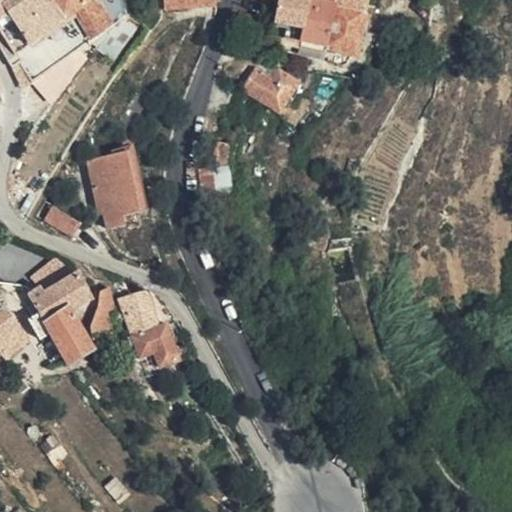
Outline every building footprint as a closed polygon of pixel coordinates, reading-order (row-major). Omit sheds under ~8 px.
[(3,8),(0,10),(0,35),(0,36),(9,49),(35,31),(54,59),(71,48),(52,20),(58,16),(47,0),(35,0),(9,17),(3,8)] [(0,0),(0,10),(3,8),(9,17),(35,0),(0,0)] [(93,0),(47,0),(58,16),(52,20),(71,48),(108,22),(93,0)] [(120,0),(93,0),(108,22),(123,10),(120,0)] [(301,0),(274,0),(267,34),(272,36),(272,42),(290,47),(301,0)] [(316,0),(301,0),(290,47),(314,54),(328,3),(316,0)] [(328,0),(328,3),(359,9),(361,1),(361,0),(328,0)] [(328,3),(314,54),(328,58),(332,58),(336,58),(338,57),(339,50),(348,52),(359,9),(328,3)] [(9,49),(0,36),(0,35),(0,53),(6,63),(14,58),(28,79),(54,59),(35,31),(9,49)] [(284,51),(278,67),(303,76),(309,60),(284,51)] [(295,79),(280,69),(257,54),(237,83),(259,96),(277,107),(294,117),(305,98),(290,88),(295,79)] [(224,139),(208,137),(205,163),(221,165),(224,139)] [(131,202),(120,146),(101,150),(103,165),(83,168),(87,182),(93,181),(101,220),(119,218),(118,204),(131,202)] [(74,215),(45,200),(39,213),(68,228),(74,215)] [(64,250),(21,280),(31,295),(37,306),(39,308),(60,294),(83,279),(64,250)] [(103,290),(97,271),(91,273),(91,291),(87,316),(93,324),(112,309),(103,290)] [(83,333),(60,294),(39,308),(63,347),(83,333)] [(121,303),(130,326),(155,319),(149,296),(121,303)] [(3,305),(0,306),(0,329),(15,320),(3,305)] [(130,326),(138,347),(157,340),(161,356),(174,350),(165,316),(155,319),(130,326)]
